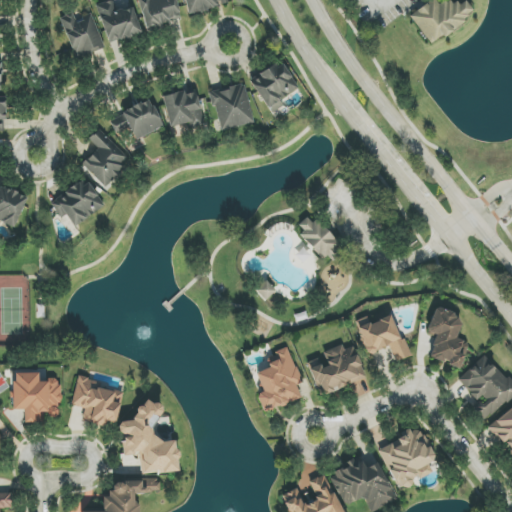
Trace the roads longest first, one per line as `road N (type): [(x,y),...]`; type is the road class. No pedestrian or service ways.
road 1 (tertiary): [(280,0),(313,62),(511,318)]
road 2 (tertiary): [(511,270),(352,66),(317,0)]
road 3 (residential): [(506,511),(413,381),(315,434)]
road 4 (residential): [(33,157),(59,116),(112,80),(229,50)]
road 5 (residential): [(24,0),(24,45),(59,116)]
